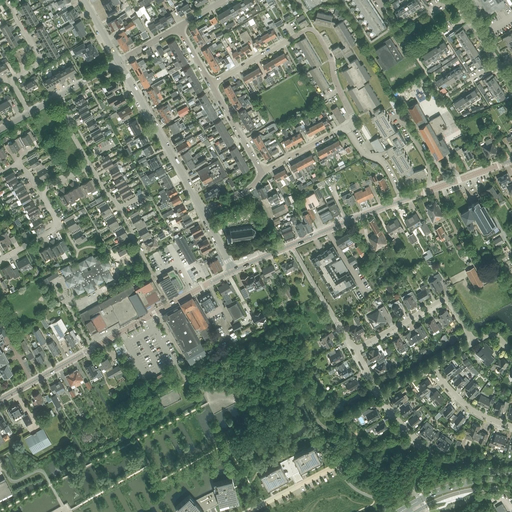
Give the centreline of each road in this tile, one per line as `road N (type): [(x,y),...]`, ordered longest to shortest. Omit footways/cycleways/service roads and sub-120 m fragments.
road 1 (unclassified): [(0,399),(233,270)]
road 2 (residential): [(200,211),(118,62)]
road 3 (residential): [(355,350),(444,299),(474,341)]
road 4 (unclassified): [(284,247),(401,200)]
